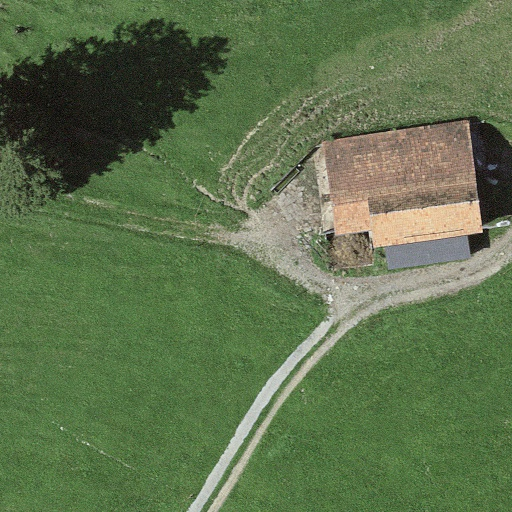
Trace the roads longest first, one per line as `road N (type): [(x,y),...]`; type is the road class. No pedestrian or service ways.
road 1 (track): [(215,511),(279,396),(341,313),(289,252),(104,221),(0,191)]
road 2 (track): [(341,313),(445,280),(511,246)]
